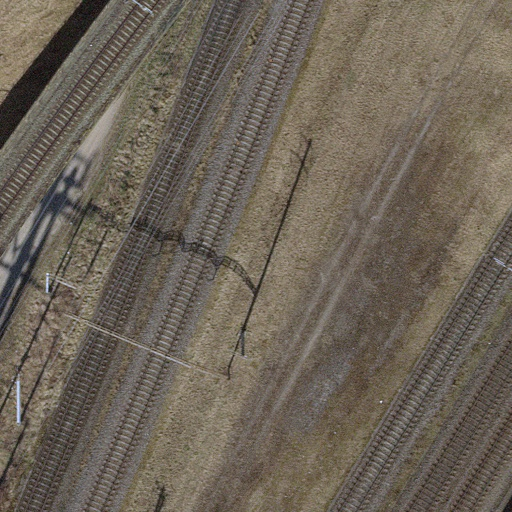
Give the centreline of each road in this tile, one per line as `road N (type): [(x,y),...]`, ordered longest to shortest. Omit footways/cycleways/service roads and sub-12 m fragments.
road 1 (track): [(488,0),(212,511)]
road 2 (track): [(141,0),(87,132),(0,265)]
